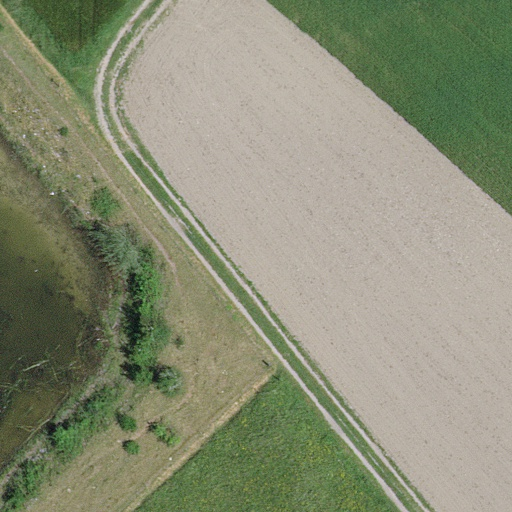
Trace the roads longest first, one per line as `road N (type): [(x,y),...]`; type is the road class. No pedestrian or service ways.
road 1 (track): [(420,511),(102,117)]
road 2 (track): [(102,117),(109,71),(157,0)]
